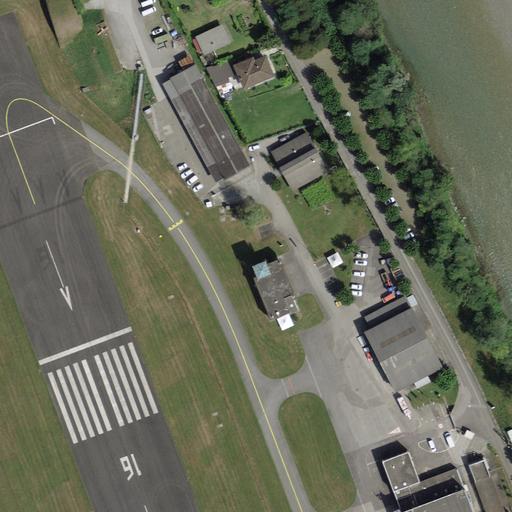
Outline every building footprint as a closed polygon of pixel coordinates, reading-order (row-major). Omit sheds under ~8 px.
[(195,38),(202,54),(227,43),(220,27),(195,38)] [(234,66),(242,88),(273,77),(265,57),(253,62),(252,59),(234,66)] [(177,94),(169,98),(215,184),(249,166),(195,65),(169,78),(177,94)] [(307,131),(271,152),(284,175),(292,190),(328,169),(307,131)] [(271,273),(255,278),(271,320),(298,309),(294,299),(297,297),(281,257),(268,262),(271,273)] [(266,258),(250,264),(255,278),(271,273),(268,262),(266,258)] [(364,317),(370,328),(412,307),(406,295),(364,317)] [(370,328),(365,331),(395,390),(443,366),(412,307),(370,328)] [(467,429),(464,436),(472,440),(473,437),(475,433),(467,429)] [(408,452),(381,462),(396,504),(399,511),(470,511),(455,469),(418,482),(408,452)] [(469,464),(467,465),(483,511),(503,511),(488,472),(483,459),(469,464)]
